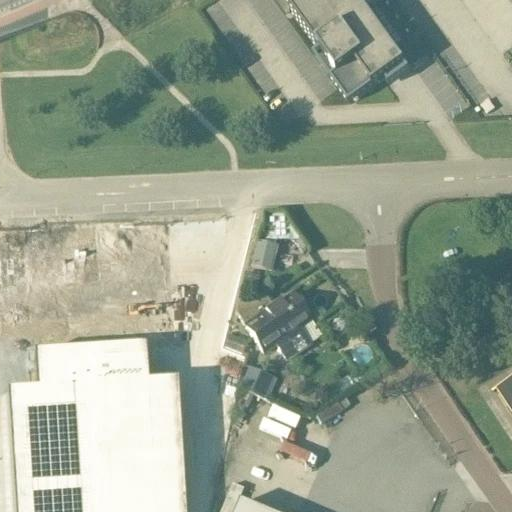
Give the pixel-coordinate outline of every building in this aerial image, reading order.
[(348,107),(384,81),(389,87),(409,73),(356,0),(281,0),(319,53),(313,57),(348,107)] [(267,76),(256,85),(268,100),(267,101),(284,123),(296,113),(267,76)] [(294,216),(272,216),(271,240),(294,241),(294,216)] [(86,245),(89,265),(101,263),(97,243),(86,245)] [(30,257),(2,258),(4,298),(62,296),(61,286),(84,285),(83,258),(72,259),(71,245),(29,247),(30,257)] [(252,270),(271,274),(277,249),(258,245),(252,270)] [(259,280),(245,277),(242,291),(256,294),(259,280)] [(263,296),(235,314),(265,358),(277,349),(286,363),(311,347),(310,346),(301,332),(312,325),(313,324),(293,296),(273,310),(263,296)] [(485,306),(447,331),(465,359),(504,334),(485,306)] [(350,338),(354,344),(363,338),(358,332),(350,338)] [(229,338),(224,351),(242,358),(247,345),(229,338)] [(5,396),(11,511),(183,511),(176,385),(149,387),(146,351),(35,357),(38,394),(5,396)] [(240,392),(262,401),(271,379),(249,370),(240,392)] [(511,416),(511,382),(496,393),(511,416)]
